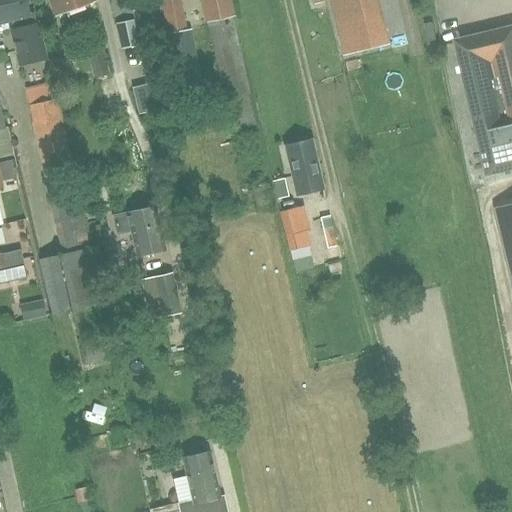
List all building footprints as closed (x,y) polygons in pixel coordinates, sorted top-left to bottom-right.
[(0,0),(0,20),(10,18),(12,28),(9,29),(17,64),(45,58),(37,23),(35,23),(33,12),(28,13),(24,0),(0,0)] [(48,0),(54,15),(75,8),(96,0),(95,0),(48,0)] [(179,0),(163,0),(161,0),(168,32),(185,28),(179,0)] [(230,0),(200,0),(206,22),(224,100),(226,100),(234,130),(255,125),(247,94),(250,94),(233,17),(234,17),(230,0)] [(115,24),(116,30),(121,50),(140,45),(134,19),(115,24)] [(511,26),(491,31),(490,27),(478,29),(479,34),(455,40),(487,175),(511,168),(511,26)] [(201,85),(189,29),(164,34),(175,90),(201,85)] [(103,51),(87,55),(94,78),(109,74),(103,51)] [(45,100),(28,104),(32,122),(31,122),(61,254),(39,259),(51,315),(71,311),(71,309),(82,307),(85,322),(101,318),(99,303),(86,248),(64,138),(66,138),(61,114),(55,89),(44,92),(45,100)] [(285,146),(297,193),(324,187),(312,140),(285,146)] [(257,213),(272,210),(266,183),(251,186),(257,213)] [(511,204),(493,209),(511,286),(511,204)] [(117,233),(131,230),(136,255),(164,249),(154,206),(113,216),(117,233)] [(279,212),(285,235),(308,229),(303,206),(279,212)] [(329,215),(320,218),(327,248),(336,246),(329,215)] [(0,253),(0,283),(26,277),(19,249),(0,253)] [(153,277),(162,318),(181,313),(172,273),(153,277)] [(177,503),(153,509),(153,511),(226,511),(223,496),(219,496),(209,453),(183,459),(187,476),(171,480),(177,503)]
